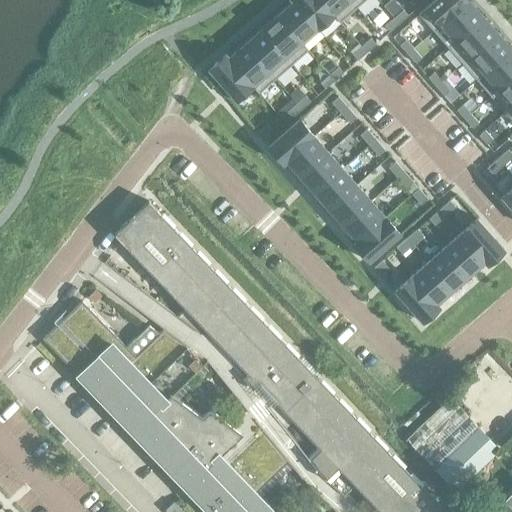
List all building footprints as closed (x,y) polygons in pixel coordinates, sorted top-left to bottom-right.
[(308,49),(302,42),(317,28),(292,0),(291,0),(292,1),(276,14),(308,50),(308,49)] [(333,15),(340,22),(340,21),(321,0),(292,0),(317,28),(333,15)] [(321,0),(340,21),(356,7),(350,0),(321,0)] [(434,0),(418,14),(433,31),(468,0),(434,0)] [(447,47),(455,41),(483,16),(469,0),(468,0),(433,31),(434,31),(441,25),(454,40),(447,46),(447,47)] [(408,15),(403,9),(394,17),(399,23),(408,15)] [(260,29),(292,64),(308,50),(276,14),(260,29)] [(462,63),(497,32),(483,16),(455,41),(447,47),(462,63)] [(384,25),(390,31),(399,23),(394,17),(384,25)] [(244,43),(275,78),(292,64),(260,29),(244,43)] [(476,79),(483,73),(511,48),(497,32),(462,63),(476,79)] [(376,44),(370,37),(361,46),(366,52),(376,44)] [(407,54),(413,48),(405,39),(399,44),(407,54)] [(228,57),(226,53),(225,54),(259,93),(275,78),(244,43),(228,57)] [(352,54),(357,60),(366,52),(361,46),(352,54)] [(407,54),(415,63),(421,57),(413,48),(407,54)] [(490,96),(511,76),(511,48),(483,73),(476,79),(476,80),(484,73),(497,89),(490,95),(490,96)] [(215,86),(223,95),(228,91),(236,100),(252,86),(258,93),(259,93),(225,54),(208,69),(219,81),(215,86)] [(343,72),(338,66),(329,74),(334,80),(343,72)] [(436,86),(442,81),(434,71),(428,77),(436,86)] [(320,82),(325,88),(334,80),(329,74),(320,82)] [(511,76),(490,96),(504,112),(511,105),(511,76)] [(436,86),(444,95),(450,90),(442,81),(436,86)] [(311,101),(305,95),(296,103),(301,109),(311,101)] [(338,96),(331,102),(340,112),(347,106),(338,96)] [(287,111),(292,117),(301,109),(296,103),(287,111)] [(464,118),(470,113),(462,104),(456,109),(464,118)] [(350,123),(356,117),(347,106),(340,112),(350,123)] [(478,122),(470,113),(464,118),(472,128),(478,122)] [(299,119),(268,146),(283,163),(314,136),(299,119)] [(271,136),(263,127),(256,133),(264,142),(271,136)] [(366,128),(359,134),(369,145),(376,139),(366,128)] [(493,138),(485,129),(479,135),(487,144),(493,138)] [(283,164),(286,161),(300,177),(328,152),(314,136),(283,163),(283,164)] [(376,139),(369,145),(378,155),(385,149),(376,139)] [(497,158),(503,165),(511,157),(511,153),(508,149),(497,158)] [(342,168),(328,152),(300,177),(314,193),(342,168)] [(486,168),(492,175),(503,165),(497,158),(486,168)] [(397,177),(404,171),(395,161),(388,167),(397,177)] [(357,184),(342,168),(314,193),(328,209),(357,184)] [(407,188),(414,182),(404,171),(397,177),(407,188)] [(371,200),(357,184),(328,209),(343,225),(371,200)] [(511,186),(501,196),(511,208),(511,186)] [(421,204),(428,198),(419,187),(411,193),(421,204)] [(184,308),(177,315),(103,261),(93,276),(164,328),(159,332),(149,325),(126,347),(81,300),(42,338),(209,511),(274,511),(255,492),(288,461),(311,490),(312,489),(337,511),(364,511),(344,494),(354,485),(380,511),(446,511),(148,200),(113,233),(184,308)] [(356,241),(353,243),(354,244),(385,217),(371,200),(343,225),(356,241)] [(456,206),(450,200),(439,209),(445,216),(456,206)] [(445,216),(439,209),(429,218),(435,225),(445,216)] [(369,261),(400,233),(385,217),(354,244),(369,261)] [(504,249),(477,218),(460,233),(487,264),(504,249)] [(407,237),(413,244),(423,235),(417,228),(407,237)] [(484,261),(487,264),(460,233),(444,247),(469,275),(484,261)] [(407,237),(396,247),(402,254),(413,244),(407,237)] [(444,247),(427,261),(452,289),(469,275),(444,247)] [(374,266),(381,275),(390,268),(382,259),(374,266)] [(439,306),(437,303),(452,289),(427,261),(411,275),(439,307),(439,306)] [(394,290),(422,321),(439,307),(411,275),(394,290)] [(405,437),(455,490),(499,448),(449,396),(405,437)] [(511,511),(511,486),(498,501),(508,511),(511,511)] [(165,510),(167,511),(184,511),(174,501),(165,510)]
